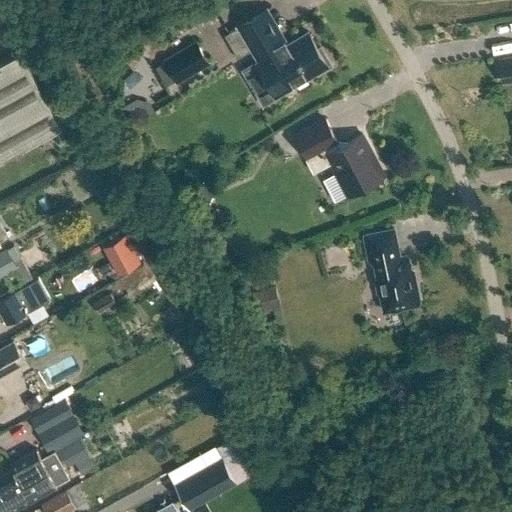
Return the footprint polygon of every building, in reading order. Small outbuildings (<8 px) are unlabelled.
[(261,13),(272,6),(271,5),(228,31),(228,32),(238,26),(259,61),(256,62),(260,68),(246,76),(263,105),(287,90),(296,84),(298,89),(309,82),(307,78),(321,69),(322,71),(332,66),(321,47),(318,48),(308,32),(286,45),(284,41),(279,44),(261,13)] [(196,39),(163,59),(177,82),(210,63),(196,39)] [(0,158),(62,125),(21,50),(0,61),(0,158)] [(511,57),(500,59),(504,82),(511,80),(511,57)] [(325,118),(294,134),(314,171),(330,162),(348,195),(384,175),(362,134),(340,146),(325,118)] [(203,181),(196,197),(207,202),(214,185),(203,181)] [(374,263),(377,277),(375,279),(378,293),(381,294),(384,311),(390,309),(393,311),(399,310),(401,307),(418,304),(420,301),(416,285),(414,283),(408,257),(405,255),(400,256),(394,229),(367,234),(365,237),(369,260),(374,263)] [(126,234),(103,247),(118,275),(141,262),(126,234)] [(0,251),(0,275),(18,266),(8,247),(0,251)] [(36,278),(0,298),(0,310),(8,324),(49,300),(36,278)] [(270,287),(252,291),(256,312),(275,308),(270,287)] [(109,292),(93,301),(100,314),(117,304),(109,292)] [(13,340),(0,347),(0,374),(25,361),(13,340)] [(65,399),(30,418),(38,432),(73,413),(65,399)] [(244,429),(168,469),(188,508),(257,472),(245,448),(252,445),(244,429)] [(59,449),(67,464),(89,452),(81,437),(59,449)] [(13,468),(0,475),(0,496),(39,474),(48,469),(42,457),(37,448),(10,463),(13,468)] [(39,474),(0,496),(0,511),(7,511),(32,499),(31,498),(47,489),(69,478),(55,450),(42,457),(48,469),(39,474)] [(67,511),(78,506),(69,492),(45,506),(48,511),(67,511)] [(146,511),(180,511),(173,498),(146,511)] [(214,511),(210,503),(194,511),(214,511)]
